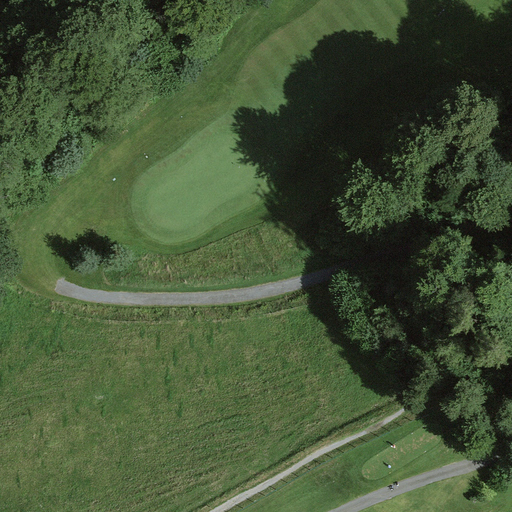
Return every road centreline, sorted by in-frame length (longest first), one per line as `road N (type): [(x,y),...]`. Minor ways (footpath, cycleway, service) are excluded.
road 1 (track): [(511,217),(260,289),(204,299),(98,297)]
road 2 (track): [(354,511),(511,450)]
